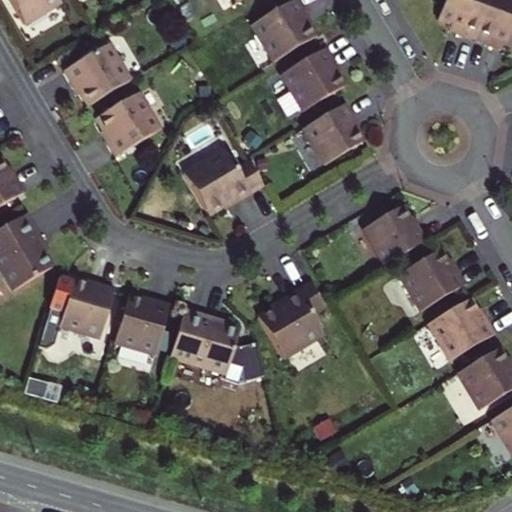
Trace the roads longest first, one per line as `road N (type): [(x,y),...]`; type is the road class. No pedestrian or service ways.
road 1 (residential): [(410,160),(243,254),(200,258),(108,223),(0,45)]
road 2 (secondary): [(119,511),(0,477)]
road 3 (residential): [(420,104),(358,0)]
